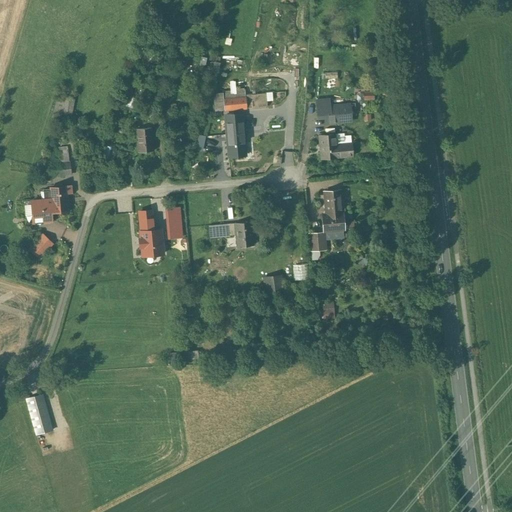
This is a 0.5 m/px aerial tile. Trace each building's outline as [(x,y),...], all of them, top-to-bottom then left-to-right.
[(137,45),(120,104),(139,109),(156,50),(137,45)] [(211,73),(211,71),(217,72),(220,54),(209,52),(208,56),(199,55),(197,70),(211,73)] [(213,75),(205,79),(208,85),(216,81),(213,75)] [(246,91),(224,92),(225,110),(246,109),(246,96),(246,91)] [(74,99),(58,95),(52,117),(70,121),(74,99)] [(267,95),(246,96),(246,109),(267,108),(267,95)] [(329,99),(317,100),(318,117),(326,116),(325,105),(329,105),(329,99)] [(329,105),(325,105),(326,116),(326,122),(350,120),(348,104),(329,105)] [(112,111),(94,174),(102,176),(112,142),(120,113),(112,111)] [(241,119),(226,120),(228,144),(243,142),(241,119)] [(154,124),(138,126),(140,149),(156,148),(154,124)] [(334,132),(318,133),(320,155),(335,154),(334,142),(334,132)] [(350,141),(334,142),(335,154),(351,153),(350,141)] [(112,142),(102,176),(109,178),(118,144),(112,142)] [(228,144),(227,144),(228,156),(245,155),(244,142),(243,142),(228,144)] [(67,147),(48,149),(50,164),(69,162),(67,147)] [(50,164),(48,164),(49,177),(71,174),(69,162),(50,164)] [(65,187),(50,188),(51,199),(42,200),(43,212),(52,211),(67,210),(66,193),(65,187)] [(50,188),(43,189),(41,191),(42,200),(51,199),(50,188)] [(339,191),(324,192),(326,215),(341,213),(339,191)] [(153,228),(152,211),(146,211),(146,206),(141,207),(142,233),(145,233),(146,251),(163,250),(162,227),(153,228)] [(179,212),(165,213),(166,222),(168,222),(169,231),(174,230),(175,240),(182,239),(179,212)] [(326,215),(322,215),(323,230),(343,228),(342,213),(341,213),(326,215)] [(250,221),(235,223),(236,234),(237,246),(252,245),(250,221)] [(228,223),(208,225),(209,237),(229,235),(228,223)] [(235,223),(228,223),(229,235),(236,234),(235,223)] [(324,232),(309,234),(310,250),(325,249),(324,232)] [(359,255),(357,261),(366,264),(368,257),(359,255)] [(281,276),(263,278),(265,292),(283,290),(281,276)] [(334,300),(321,301),(322,317),(334,317),(334,300)] [(186,358),(198,357),(197,349),(186,350),(186,358)] [(52,430),(42,393),(26,397),(35,434),(52,430)]
